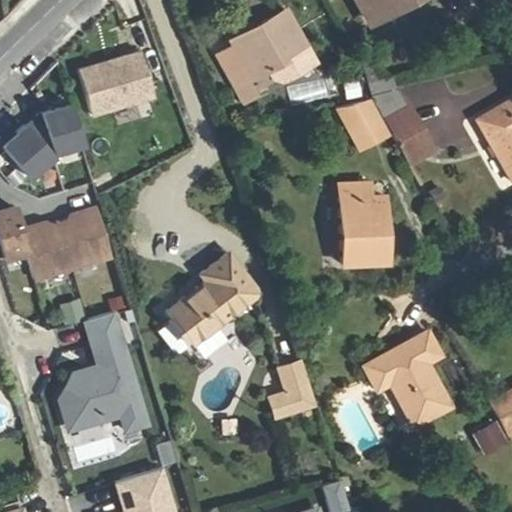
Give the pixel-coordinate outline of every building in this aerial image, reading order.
[(353,0),(366,23),(389,11),(384,3),(390,0),(353,0)] [(390,0),(384,3),(389,11),(408,0),(390,0)] [(230,46),(215,55),(232,86),(243,80),(265,68),(270,77),(277,78),(311,60),(283,7),(256,23),(259,30),(230,46)] [(259,30),(256,23),(227,40),(230,46),(259,30)] [(138,52),(76,70),(89,115),(151,97),(138,52)] [(292,106),(325,92),(317,74),(284,88),(292,106)] [(243,80),(232,86),(240,102),(252,96),(243,80)] [(511,98),(475,119),(509,182),(511,179),(511,98)] [(381,120),(370,99),(334,109),(356,150),(389,134),(381,120)] [(67,103),(37,112),(21,125),(44,153),(79,142),(67,103)] [(393,142),(420,128),(407,106),(381,120),(389,134),(393,142)] [(13,135),(0,146),(0,150),(21,176),(46,155),(44,153),(21,125),(19,124),(10,131),(13,135)] [(432,150),(420,128),(393,142),(406,164),(432,150)] [(336,184),(337,196),(370,195),(371,182),(336,184)] [(377,227),(383,227),(382,195),(370,195),(337,196),(338,264),(384,264),(383,242),(377,242),(377,227)] [(10,206),(0,209),(0,250),(2,257),(22,251),(30,278),(107,256),(93,207),(68,214),(65,222),(48,226),(41,223),(16,229),(10,206)] [(254,294),(223,253),(198,273),(203,280),(165,309),(190,343),(254,294)] [(79,298),(57,301),(60,322),(82,319),(79,298)] [(119,414),(123,430),(145,423),(111,312),(83,321),(97,365),(98,368),(84,372),(81,378),(73,373),(58,399),(66,404),(63,408),(70,429),(101,420),(98,409),(116,404),(119,414)] [(395,365),(387,351),(360,366),(373,390),(385,383),(409,426),(446,406),(423,362),(436,355),(424,332),(411,339),(414,345),(402,352),(404,359),(395,365)] [(411,339),(387,351),(395,365),(404,359),(402,352),(414,345),(411,339)] [(273,416),(313,403),(299,360),(278,367),(284,391),(267,397),(273,416)] [(98,368),(97,365),(73,373),(81,378),(84,372),(98,368)] [(511,438),(511,385),(486,401),(507,441),(511,438)] [(58,399),(67,430),(70,429),(63,408),(66,404),(58,399)] [(116,404),(98,409),(101,420),(119,414),(116,404)] [(481,453),(506,441),(494,418),(469,431),(481,453)] [(74,447),(78,462),(115,452),(111,437),(74,447)] [(166,439),(153,443),(159,464),(173,460),(166,439)] [(170,511),(158,469),(113,483),(119,503),(124,501),(127,510),(121,511),(170,511)] [(349,511),(339,479),(320,484),(329,511),(349,511)]
